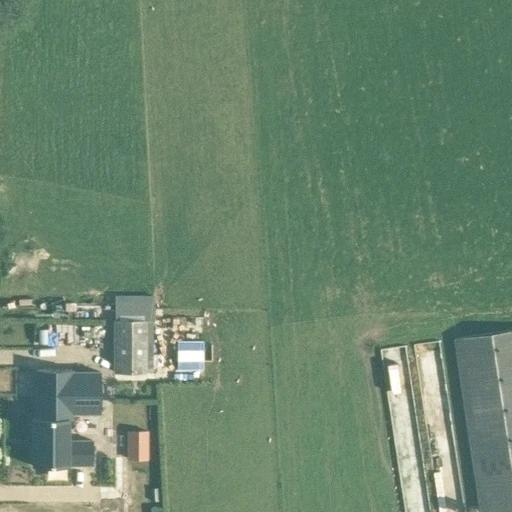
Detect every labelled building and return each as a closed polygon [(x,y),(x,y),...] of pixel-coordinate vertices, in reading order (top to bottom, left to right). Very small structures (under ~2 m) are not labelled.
[(147,372),(153,371),(152,342),(147,342),(147,319),(113,319),(114,373),(147,372)] [(511,511),(511,330),(455,338),(480,511),(511,511)] [(73,370),(37,370),(37,415),(33,415),(33,463),(69,463),(69,464),(94,465),(94,440),(69,440),(69,419),(73,419),(73,413),(101,413),(101,372),(73,372),(73,370)] [(147,457),(147,443),(128,443),(128,457),(147,457)] [(18,511),(49,511),(49,488),(17,489),(18,511)]
